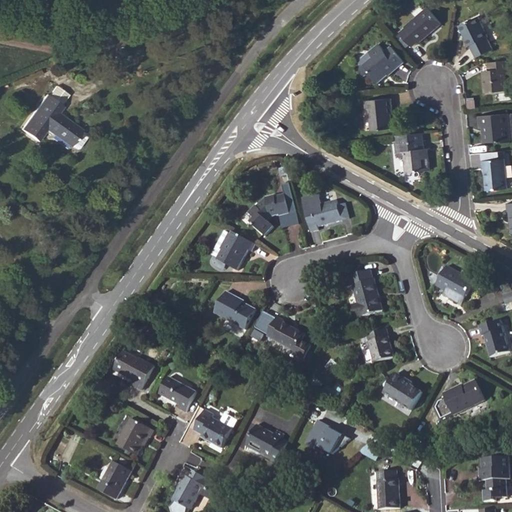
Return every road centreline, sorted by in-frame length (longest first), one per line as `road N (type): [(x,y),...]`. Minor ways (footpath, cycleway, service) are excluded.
road 1 (residential): [(83,294),(304,0)]
road 2 (tertiary): [(111,313),(251,112)]
road 3 (residential): [(219,0),(109,49),(0,9)]
road 4 (residential): [(410,210),(251,112)]
road 5 (tertiary): [(3,463),(111,313)]
road 6 (tertiary): [(251,112),(356,0)]
road 7 (residential): [(435,89),(451,103),(457,162),(460,204),(447,231)]
road 8 (residential): [(83,294),(0,407)]
road 9 (residential): [(446,350),(431,345),(396,237)]
road 10 (residential): [(289,284),(287,269),(396,237)]
